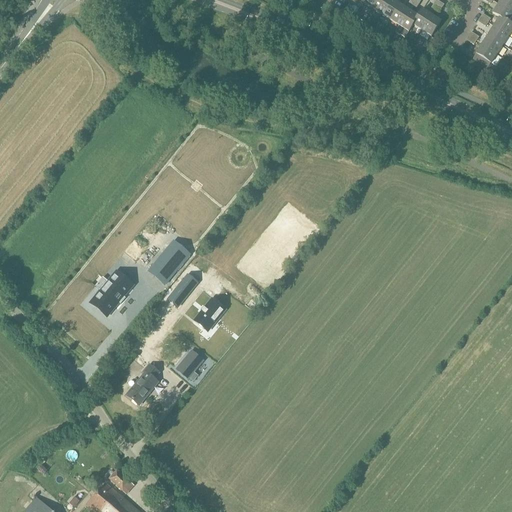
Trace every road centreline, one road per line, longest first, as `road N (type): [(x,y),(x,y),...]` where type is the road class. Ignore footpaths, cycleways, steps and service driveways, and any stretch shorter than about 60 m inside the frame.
road 1 (secondary): [(196,0),(511,138)]
road 2 (secondary): [(511,128),(224,0)]
road 3 (unclassified): [(193,511),(79,365),(0,285)]
